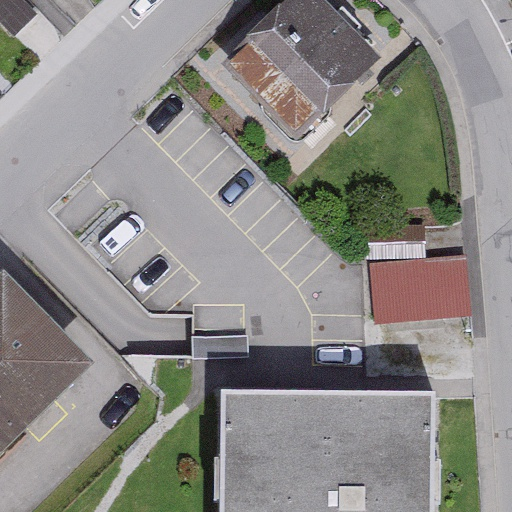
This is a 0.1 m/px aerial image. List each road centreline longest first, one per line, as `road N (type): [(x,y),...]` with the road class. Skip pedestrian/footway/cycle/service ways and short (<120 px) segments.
road 1 (residential): [(0,171),(175,0)]
road 2 (residential): [(511,204),(492,75),(450,0)]
